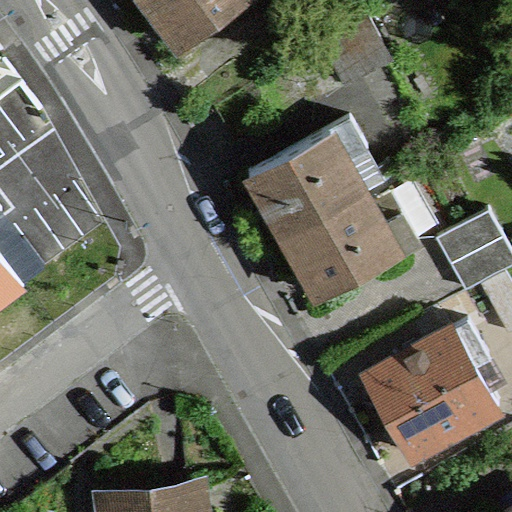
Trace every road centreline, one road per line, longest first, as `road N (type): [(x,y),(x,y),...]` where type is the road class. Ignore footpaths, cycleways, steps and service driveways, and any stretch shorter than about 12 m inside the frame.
road 1 (residential): [(186,263),(102,79),(43,0)]
road 2 (residential): [(325,511),(186,263)]
road 3 (residential): [(186,263),(0,404)]
